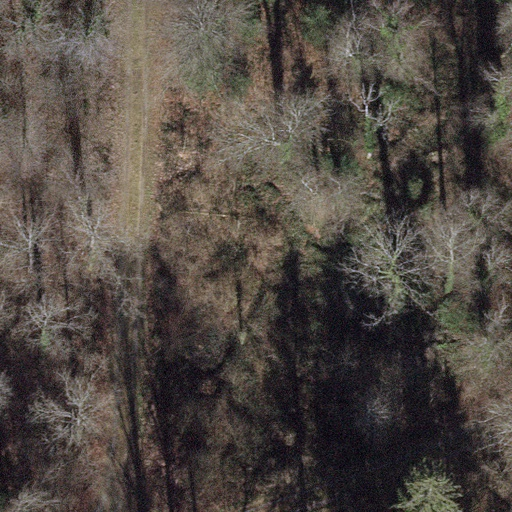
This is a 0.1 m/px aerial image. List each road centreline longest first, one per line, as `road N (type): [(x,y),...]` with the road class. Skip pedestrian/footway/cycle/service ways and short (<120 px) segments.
road 1 (track): [(149,511),(134,0)]
road 2 (track): [(511,423),(273,511)]
